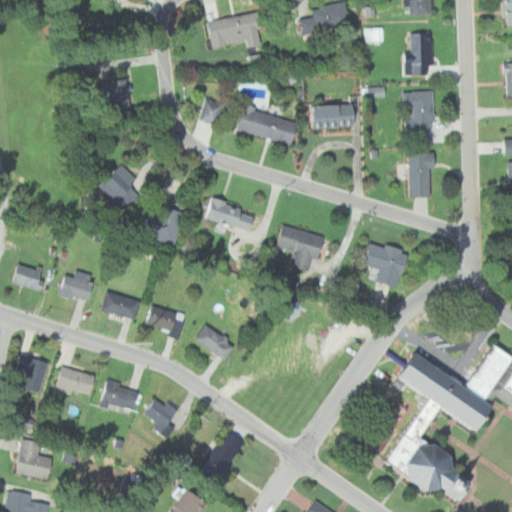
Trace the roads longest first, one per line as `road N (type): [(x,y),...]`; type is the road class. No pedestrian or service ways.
road 1 (residential): [(471,241),(196,152),(180,139),(163,47),(173,8),(183,0)]
road 2 (residential): [(373,511),(172,371),(0,315)]
road 3 (residential): [(262,511),(390,327),(472,276)]
road 4 (residential): [(472,276),(464,0)]
road 5 (residential): [(0,340),(0,157)]
